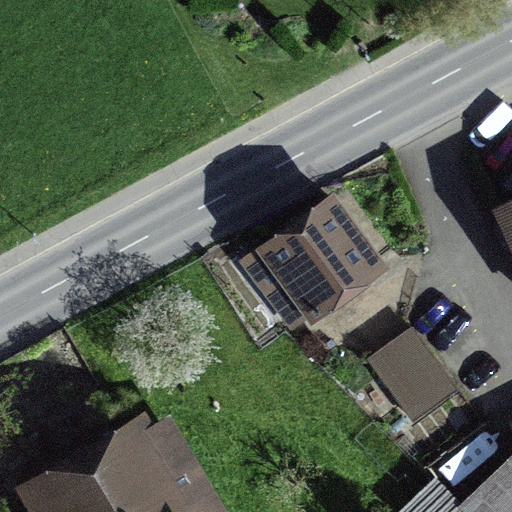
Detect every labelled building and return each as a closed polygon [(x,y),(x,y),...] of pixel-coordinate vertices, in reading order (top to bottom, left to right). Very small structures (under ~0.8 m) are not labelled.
[(246,257),(295,322),(368,267),(321,202),(246,257)] [(511,203),(498,210),(511,239),(511,203)] [(411,327),(368,358),(413,419),(455,388),(411,327)] [(52,493),(62,511),(214,511),(164,426),(52,493)] [(511,511),(511,461),(466,507),(471,511),(511,511)] [(469,511),(438,481),(407,511),(469,511)]
